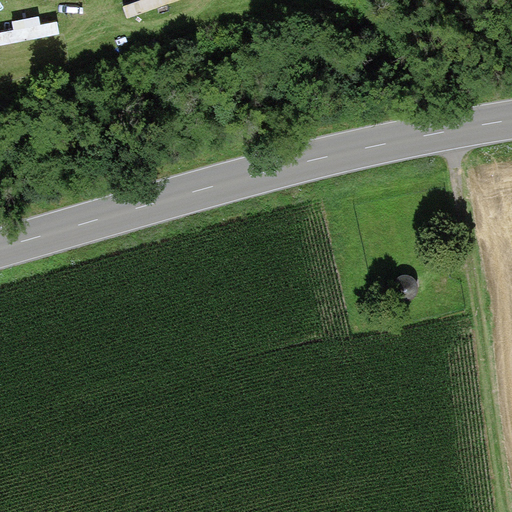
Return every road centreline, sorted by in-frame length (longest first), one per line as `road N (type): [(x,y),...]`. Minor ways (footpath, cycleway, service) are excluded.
road 1 (primary): [(511,120),(267,171),(0,246)]
road 2 (track): [(452,129),(508,511)]
